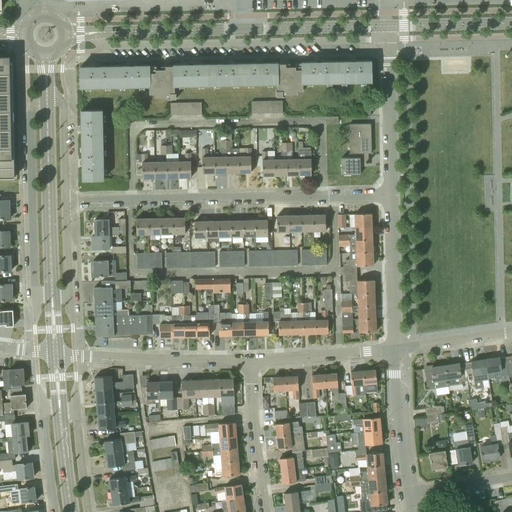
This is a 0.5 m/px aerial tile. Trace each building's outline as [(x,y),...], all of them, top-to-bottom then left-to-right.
[(337,83),(354,83),(371,82),(371,61),(356,61),(356,60),(351,61),(351,62),(336,62),(337,83)] [(302,70),(302,77),(302,84),(303,84),(337,83),(336,62),(322,62),(322,61),(317,61),(317,62),(302,63),(302,67),(302,70)] [(278,70),(277,67),(277,63),(262,63),(262,62),(260,62),(257,62),(257,63),(243,64),(243,85),(277,84),(278,84),(278,70)] [(0,178),(14,178),(14,144),(12,63),(0,63),(0,178)] [(228,63),(225,63),(223,63),(223,64),(208,64),(208,71),(209,86),(243,85),(243,64),(228,64),(228,63)] [(209,86),(208,71),(208,64),(193,65),(193,64),(189,64),(189,65),(174,65),(174,69),(174,72),(174,86),(175,86),(209,86)] [(115,66),(115,80),(115,87),(149,87),(150,87),(149,70),(149,66),(134,66),(134,65),(129,65),(129,66),(115,66)] [(100,66),(97,66),(95,66),(95,67),(80,67),(80,88),(115,87),(115,80),(115,66),(100,67),(100,66)] [(278,84),(277,84),(277,91),(276,91),(276,97),(284,97),(286,94),(297,94),(297,91),(303,91),(303,84),(302,84),(302,77),(302,70),(302,67),(277,67),(278,70),(278,84)] [(174,86),(174,72),(174,69),(149,70),(150,87),(149,87),(149,94),(155,94),(155,97),(166,97),(168,99),(176,99),(176,93),(175,93),(175,86),(174,86)] [(103,145),(102,128),(102,111),(81,111),(81,127),(80,127),(80,131),(81,131),(82,146),(103,145)] [(338,117),(326,117),(326,125),(338,125),(338,117)] [(366,154),(371,153),(371,124),(349,124),(350,154),(350,158),(341,158),(341,175),(360,174),(360,164),(365,164),(367,164),(367,162),(366,162),(366,154)] [(155,141),(165,141),(165,130),(155,130),(155,141)] [(226,133),(226,140),(227,173),(239,173),(238,157),(238,149),(231,149),(231,133),(226,133)] [(215,173),(227,173),(226,140),(221,140),(221,144),(214,144),(214,157),(215,173)] [(275,160),(275,176),(287,176),(287,160),(286,151),(286,143),(281,143),(281,160),(275,160)] [(104,180),(103,163),(103,145),(82,146),(82,160),(81,160),(81,165),(82,165),(82,180),(104,180)] [(238,157),(239,173),(251,173),(251,148),(245,148),(245,157),(238,157)] [(215,173),(214,157),(208,157),(207,149),(202,149),(202,174),(215,173)] [(268,160),(268,151),(262,152),(263,176),(275,176),(275,160),(268,160)] [(298,151),(299,159),(299,175),(311,175),(311,151),(298,151)] [(178,162),(179,178),(191,178),(191,153),(185,153),(185,162),(178,162)] [(147,163),(147,154),(142,154),(142,179),(155,179),(154,162),(147,163)] [(287,176),(299,175),(299,159),(287,160),(287,176)] [(155,179),(167,178),(166,162),(154,162),(155,179)] [(178,162),(166,162),(167,178),(179,178),(178,162)] [(0,219),(3,219),(10,219),(9,201),(0,200),(0,219)] [(337,215),(338,220),(338,228),(346,228),(346,220),(346,214),(337,215)] [(354,214),(355,228),(372,227),(371,214),(354,214)] [(301,232),(301,215),(289,216),(289,232),(301,232)] [(313,215),(301,215),(301,232),(313,231),(313,215)] [(313,215),(313,231),(326,231),(325,215),(313,215)] [(289,232),(289,216),(277,216),(277,232),(289,232)] [(160,218),(148,219),(149,235),(161,235),(160,218)] [(173,234),(172,218),(160,218),(161,235),(173,234)] [(185,218),(172,218),(173,234),(185,234),(185,218)] [(93,237),(110,236),(120,236),(127,235),(126,219),(120,219),(120,228),(109,228),(109,220),(96,220),(96,236),(93,237)] [(149,235),(148,219),(136,219),(137,235),(149,235)] [(255,237),(255,220),(243,221),(243,237),(255,237)] [(255,220),(255,237),(268,236),(267,220),(255,220)] [(207,238),(207,221),(194,222),(195,238),(207,238)] [(219,237),(219,221),(207,221),(207,238),(219,237)] [(231,237),(231,221),(219,221),(219,237),(231,237)] [(243,237),(243,221),(231,221),(231,237),(243,237)] [(372,240),(372,227),(355,228),(355,235),(338,235),(339,241),(349,240),(355,240),(372,240)] [(0,246),(10,246),(9,231),(0,231),(0,246)] [(110,236),(93,237),(93,250),(110,249),(110,236)] [(372,240),(355,240),(356,253),(373,252),(372,240)] [(340,275),(343,275),(345,275),(357,274),(356,267),(357,267),(357,266),(373,265),(373,252),(356,253),(349,253),(349,260),(346,260),(346,263),(343,264),(343,268),(340,268),(340,275)] [(0,271),(11,271),(10,256),(0,256),(0,271)] [(126,273),(115,273),(114,260),(93,261),(93,268),(94,268),(94,276),(93,276),(93,277),(109,276),(115,276),(115,281),(127,281),(126,273)] [(357,274),(345,275),(343,275),(343,281),(345,281),(347,281),(347,287),(349,287),(349,294),(358,294),(374,293),(374,280),(357,281),(357,274)] [(213,289),(213,293),(230,293),(230,279),(213,280),(213,289)] [(195,289),(213,289),(213,280),(195,280),(195,289)] [(121,302),(122,302),(121,288),(131,288),(130,281),(127,281),(115,281),(101,282),(101,288),(94,288),(94,303),(112,302),(121,302)] [(171,293),(183,293),(183,283),(183,281),(171,281),(171,293)] [(265,298),(273,298),(272,283),(265,283),(265,298)] [(0,300),(12,300),(11,284),(0,284),(0,300)] [(330,289),(324,289),(324,302),(332,302),(331,289),(330,289)] [(374,293),(358,294),(358,307),(375,306),(374,293)] [(95,317),(96,317),(129,316),(128,310),(113,311),(112,302),(94,303),(95,317)] [(291,334),(303,334),(303,303),(297,303),(298,313),(297,313),(297,321),(291,321),(291,334)] [(303,334),(315,334),(315,320),(309,320),(309,312),(308,312),(308,303),(303,303),(303,334)] [(232,336),(244,335),(243,304),(238,304),(238,313),(237,314),(237,322),(231,322),(232,336)] [(248,304),(243,304),(244,335),(256,335),(256,322),(249,322),(249,314),(248,304)] [(172,337),(184,337),(183,306),(178,306),(178,315),(172,316),(172,337)] [(184,337),(196,337),(196,315),(189,315),(189,306),(183,306),(184,337)] [(375,319),(375,306),(358,307),(352,307),(341,307),(341,312),(358,312),(359,319),(375,319)] [(0,325),(6,325),(6,327),(14,326),(13,310),(2,311),(2,310),(0,310),(0,325)] [(328,320),(327,310),(324,310),(322,310),(322,320),(315,320),(315,334),(328,333),(328,320)] [(291,334),(291,321),(291,314),(284,314),(284,311),(273,312),(273,321),(278,321),(279,335),(291,334)] [(196,313),(196,315),(196,337),(209,336),(209,323),(208,312),(196,313)] [(256,322),(256,335),(268,335),(268,321),(268,312),(262,312),(263,321),(256,322)] [(219,323),(219,336),(232,336),(231,322),(231,313),(214,313),(214,323),(219,323)] [(159,314),(152,314),(153,324),(159,324),(160,338),(172,337),(172,316),(165,316),(165,314),(159,314)] [(148,315),(129,316),(96,317),(97,336),(149,334),(148,315)] [(376,332),(375,319),(359,319),(359,332),(376,332)] [(508,375),(505,357),(499,358),(499,357),(485,360),(488,379),(496,378),(495,372),(500,371),(501,376),(508,375)] [(466,369),(468,381),(474,380),(475,382),(488,380),(488,379),(485,360),(471,362),(472,368),(466,369)] [(445,366),(448,387),(462,385),(461,382),(468,381),(466,369),(465,363),(459,364),(459,363),(445,366)] [(448,387),(445,366),(425,369),(427,387),(434,386),(435,389),(448,387)] [(24,384),(23,369),(3,370),(4,390),(10,390),(21,389),(21,384),(24,384)] [(377,392),(377,383),(375,370),(363,371),(364,384),(365,393),(377,392)] [(364,384),(363,371),(351,372),(352,385),(353,395),(358,395),(357,385),(364,384)] [(345,393),(338,393),(338,387),(337,373),(324,374),(325,388),(331,387),(332,401),(337,401),(337,408),(346,407),(345,393)] [(122,375),(123,382),(123,388),(134,387),(133,374),(122,375)] [(325,388),(324,374),(312,375),(313,389),(314,398),(319,398),(318,388),(325,388)] [(94,377),(96,390),(112,389),(111,376),(94,377)] [(285,377),(286,390),(293,390),(293,400),(299,399),(298,390),(298,376),(285,377)] [(273,378),(273,391),(286,390),(285,377),(273,378)] [(207,380),(208,397),(221,396),(220,379),(207,380)] [(233,379),(220,379),(221,396),(234,396),(233,379)] [(188,397),(195,397),(195,380),(181,381),(182,398),(177,398),(178,409),(188,409),(188,397)] [(207,380),(195,380),(195,397),(208,397),(207,380)] [(172,381),(159,382),(160,399),(167,398),(168,410),(178,410),(178,409),(177,398),(173,398),(172,381)] [(152,399),(160,399),(159,382),(146,382),(146,386),(141,387),(143,404),(153,404),(152,399)] [(0,415),(14,414),(14,409),(27,408),(26,394),(21,395),(21,389),(22,389),(21,389),(10,390),(11,403),(3,403),(2,390),(0,390),(0,415)] [(96,390),(97,403),(113,402),(112,389),(96,390)] [(97,403),(98,416),(114,415),(114,407),(121,406),(121,407),(131,406),(131,401),(121,401),(113,402),(97,403)] [(300,416),(307,416),(306,402),(299,403),(300,416)] [(308,417),(313,416),(316,416),(314,402),(306,402),(307,416),(308,416),(308,417)] [(221,406),(222,416),(234,414),(234,404),(221,406)] [(443,406),(441,406),(425,408),(426,416),(438,414),(442,414),(442,412),(444,412),(443,406)] [(287,418),(287,410),(274,411),(275,419),(287,418)] [(13,437),(29,435),(28,422),(15,423),(15,414),(14,414),(0,415),(0,421),(4,421),(5,425),(11,424),(13,437)] [(350,414),(335,416),(335,424),(347,423),(346,420),(350,420),(350,414)] [(438,414),(426,416),(427,424),(439,422),(438,414)] [(115,422),(114,415),(98,416),(99,429),(115,428),(126,427),(125,421),(115,422)] [(359,426),(359,432),(381,430),(380,417),(353,420),(353,425),(355,425),(355,426),(359,426)] [(277,437),(290,435),(289,428),(299,427),(298,421),(289,423),(289,422),(275,424),(277,437)] [(219,437),(236,436),(235,422),(218,424),(204,425),(205,432),(219,431),(219,437)] [(502,441),(500,427),(500,423),(493,424),(495,436),(490,437),(492,445),(480,447),(482,461),(484,461),(499,458),(497,447),(503,446),(502,441)] [(199,424),(184,426),(185,438),(200,436),(199,424)] [(500,427),(502,441),(503,446),(509,445),(511,456),(511,432),(508,434),(507,426),(500,427)] [(454,442),(456,452),(458,465),(472,463),(469,441),(475,440),(473,428),(465,429),(467,440),(454,442)] [(381,430),(359,432),(357,432),(358,444),(365,444),(365,445),(382,444),(381,430)] [(104,441),(106,454),(123,452),(122,444),(136,443),(134,432),(120,433),(121,439),(104,441)] [(291,447),(292,452),(304,451),(303,440),(299,441),(298,434),(290,435),(277,437),(278,449),(291,447)] [(325,436),(326,448),(326,453),(328,453),(341,452),(340,442),(336,442),(335,434),(325,435),(325,436)] [(0,460),(12,459),(15,459),(15,453),(28,452),(26,436),(29,435),(13,437),(7,437),(8,446),(14,445),(14,452),(0,454),(0,460)] [(202,446),(202,451),(237,448),(236,436),(219,437),(220,443),(212,443),(212,445),(202,446)] [(221,455),(221,462),(238,461),(237,448),(202,451),(203,457),(221,455)] [(329,465),(328,453),(326,453),(326,448),(311,450),(312,458),(323,457),(324,466),(329,465)] [(123,452),(106,454),(108,467),(122,465),(123,471),(135,469),(133,451),(123,452)] [(171,458),(173,468),(179,467),(177,451),(170,452),(171,458)] [(447,467),(445,451),(429,453),(431,469),(447,467)] [(367,467),(384,466),(383,452),(366,454),(356,455),(356,461),(366,460),(367,467)] [(293,463),(303,461),(302,456),(293,457),(279,459),(281,471),(294,469),(293,463)] [(31,463),(17,464),(17,465),(12,465),(12,459),(0,460),(0,468),(3,468),(3,472),(13,471),(13,470),(17,470),(18,479),(33,477),(31,463)] [(165,460),(158,461),(160,471),(167,469),(165,460)] [(160,471),(158,461),(152,462),(154,472),(160,471)] [(238,461),(221,462),(222,470),(212,471),(212,476),(222,475),(223,476),(239,474),(238,461)] [(349,476),(350,482),(360,481),(385,478),(384,466),(367,467),(359,468),(360,475),(349,476)] [(304,468),(294,469),(281,471),(283,484),(296,482),(305,481),(305,475),(307,474),(307,469),(304,468)] [(314,477),(315,485),(331,483),(331,475),(314,477)] [(111,492),(128,490),(127,482),(137,481),(136,476),(126,477),(109,479),(111,492)] [(360,481),(350,482),(350,487),(360,486),(361,493),(369,493),(386,491),(385,478),(360,481)] [(190,493),(203,491),(208,490),(207,483),(189,486),(190,493)] [(331,483),(315,485),(316,492),(331,491),(331,483)] [(22,503),(36,501),(34,487),(20,489),(21,489),(18,489),(17,484),(0,486),(0,492),(15,491),(16,497),(21,496),(22,503)] [(226,500),(243,497),(241,484),(224,487),(214,488),(215,494),(225,492),(226,500)] [(139,501),(140,508),(154,506),(152,495),(139,497),(139,496),(129,497),(128,490),(111,492),(113,505),(129,503),(139,501)] [(284,493),(285,506),(299,504),(298,499),(308,498),(307,491),(297,492),(284,493)] [(386,491),(369,493),(361,493),(362,501),(360,501),(360,511),(371,511),(387,511),(386,504),(387,504),(386,491)] [(229,511),(245,509),(243,497),(226,500),(221,500),(223,511),(229,511)]
